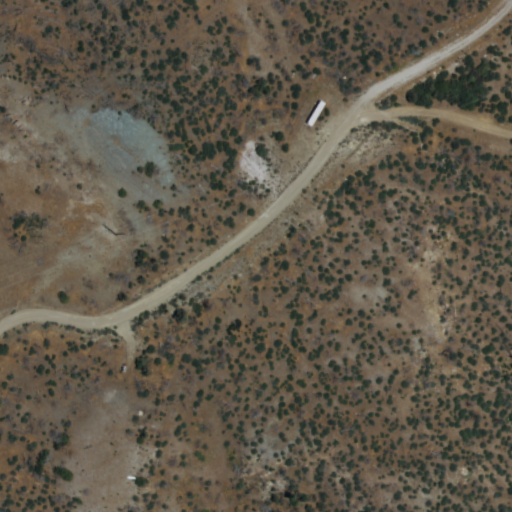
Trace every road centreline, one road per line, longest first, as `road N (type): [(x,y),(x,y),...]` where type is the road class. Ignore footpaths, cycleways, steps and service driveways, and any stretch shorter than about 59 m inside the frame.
road 1 (track): [(368,104),(264,217),(145,301),(89,316),(39,311),(0,329)]
road 2 (track): [(368,104),(391,79),(511,2)]
road 3 (track): [(368,104),(437,107),(511,125)]
